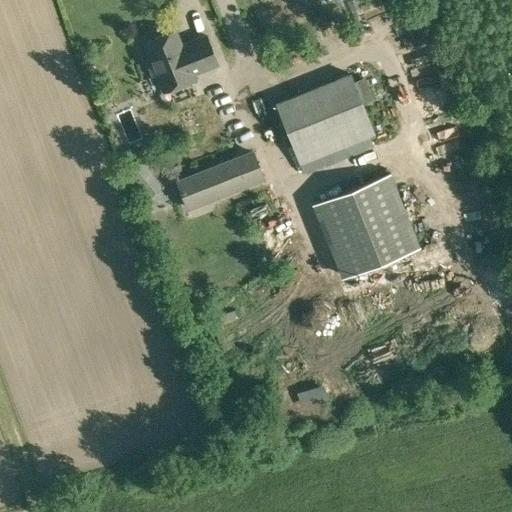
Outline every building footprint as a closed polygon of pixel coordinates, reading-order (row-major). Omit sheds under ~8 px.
[(313,15),(319,29),(328,26),(322,12),(313,15)] [(175,29),(144,42),(150,57),(146,59),(152,75),(157,73),(163,90),(194,78),(192,73),(217,63),(206,35),(188,42),(189,44),(182,47),(175,29)] [(414,63),(436,57),(432,44),(411,51),(414,63)] [(276,103),(298,159),(373,129),(350,73),(276,103)] [(449,76),(420,88),(435,124),(464,111),(449,76)] [(241,114),(228,118),(232,130),(245,125),(241,114)] [(155,159),(179,147),(163,117),(139,130),(155,159)] [(178,181),(188,207),(263,178),(252,152),(178,181)] [(126,173),(136,184),(149,174),(139,162),(126,173)] [(315,201),(346,275),(420,245),(390,171),(315,201)]
